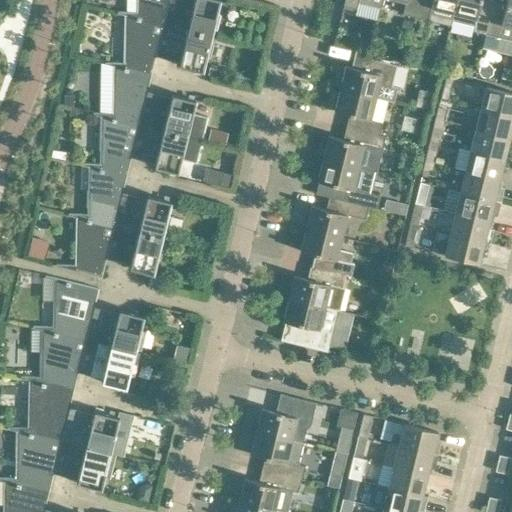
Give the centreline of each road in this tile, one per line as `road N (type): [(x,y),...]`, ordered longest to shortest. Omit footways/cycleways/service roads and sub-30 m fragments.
road 1 (residential): [(486,418),(214,349)]
road 2 (unclassified): [(0,155),(36,72),(50,0)]
road 3 (residential): [(223,314),(99,282)]
